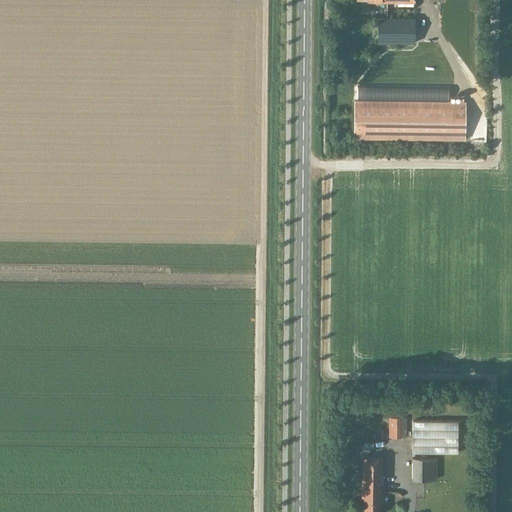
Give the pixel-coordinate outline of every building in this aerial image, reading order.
[(414,43),(414,18),(377,17),(377,43),(414,43)] [(461,102),(354,100),(354,137),(464,139),(465,102),(463,102),(463,98),(461,98),(461,102)] [(388,416),(388,437),(405,437),(405,416),(388,416)] [(410,448),(456,448),(456,417),(410,417),(410,448)] [(381,505),(382,456),(362,456),(361,500),(364,500),(364,511),(378,511),(378,504),(381,505)] [(436,479),(436,457),(411,457),(411,479),(436,479)]
